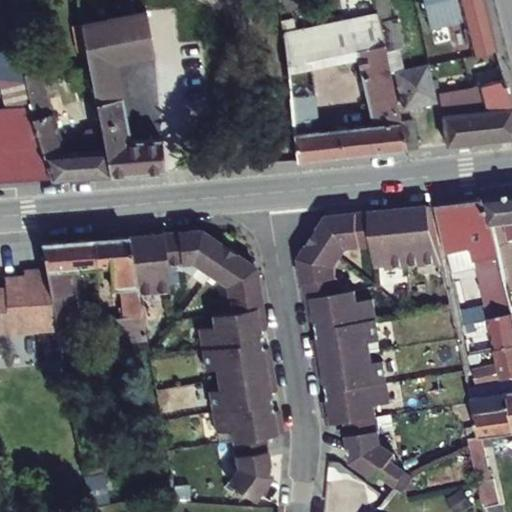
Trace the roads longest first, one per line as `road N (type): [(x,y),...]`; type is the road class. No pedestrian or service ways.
road 1 (residential): [(267,193),(305,425),(299,511)]
road 2 (secondary): [(0,215),(267,193)]
road 3 (secondary): [(267,193),(511,164)]
